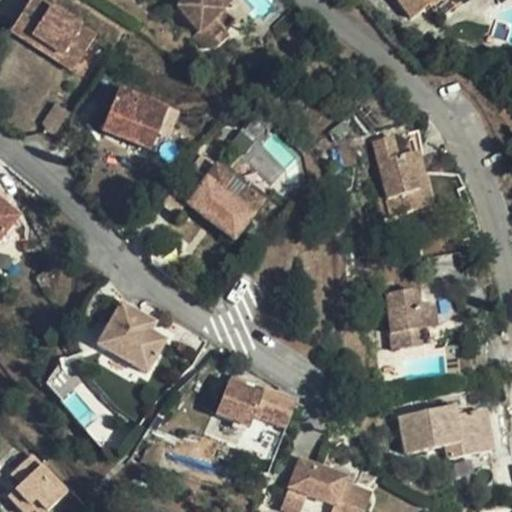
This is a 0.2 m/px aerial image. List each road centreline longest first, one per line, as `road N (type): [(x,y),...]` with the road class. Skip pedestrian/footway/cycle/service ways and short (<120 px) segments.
road 1 (residential): [(0,146),(226,351),(320,411)]
road 2 (residential): [(511,316),(504,243),(454,130),(306,0)]
